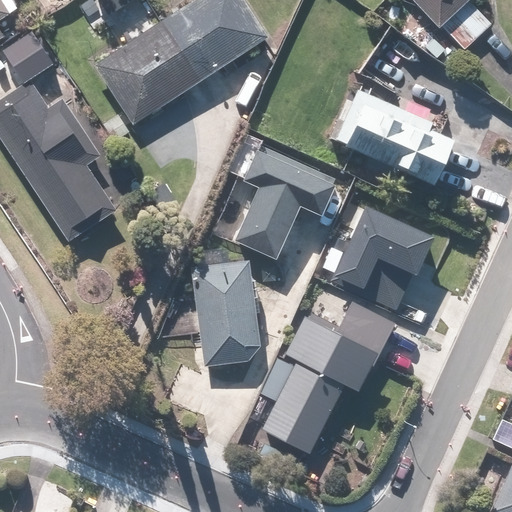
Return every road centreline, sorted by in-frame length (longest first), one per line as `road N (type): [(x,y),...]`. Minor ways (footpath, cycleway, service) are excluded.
road 1 (residential): [(402,511),(511,267)]
road 2 (residential): [(3,408),(248,511)]
